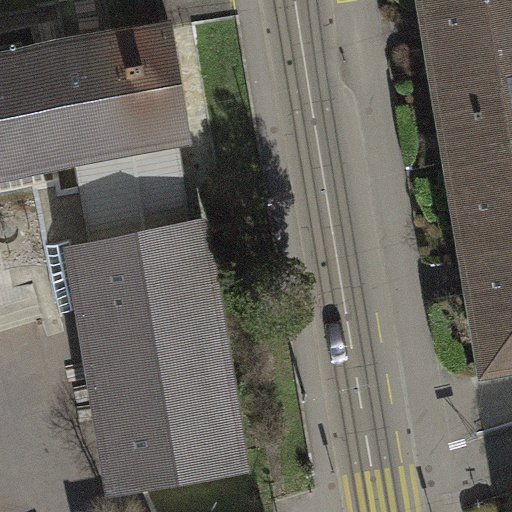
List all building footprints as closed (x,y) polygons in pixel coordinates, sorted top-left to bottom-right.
[(452,153),(511,143),(511,0),(425,0),(438,70),(450,68),(456,105),(444,107),(452,153)] [(0,165),(20,162),(79,150),(171,133),(185,130),(168,25),(0,57),(0,165)] [(52,276),(63,281),(82,290),(87,323),(112,482),(179,475),(240,461),(200,220),(184,220),(171,133),(79,150),(84,184),(59,187),(57,178),(32,184),(48,257),(52,276)] [(511,143),(452,153),(460,196),(471,194),(477,231),(465,234),(480,311),(491,309),(499,353),(511,350),(511,143)] [(20,162),(0,165),(0,511),(40,511),(112,482),(87,323),(82,290),(63,281),(52,276),(48,257),(20,162)]
